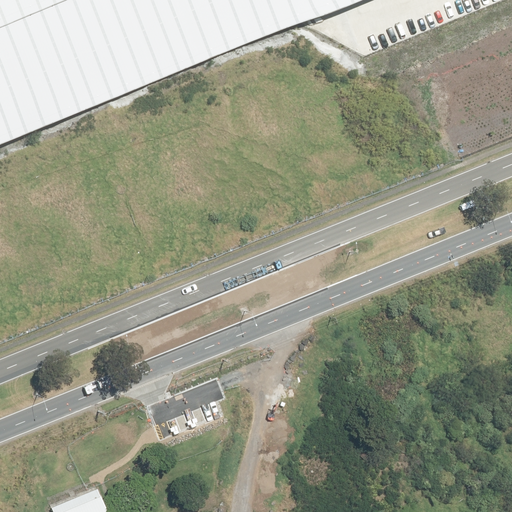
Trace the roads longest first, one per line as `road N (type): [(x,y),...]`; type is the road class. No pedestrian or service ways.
road 1 (primary): [(260,260),(511,162)]
road 2 (primary): [(511,224),(295,313)]
road 3 (track): [(246,511),(278,340),(295,313)]
road 4 (primary): [(189,351),(0,427)]
road 5 (primary): [(0,367),(172,297)]
road 6 (track): [(278,340),(231,379),(165,405)]
